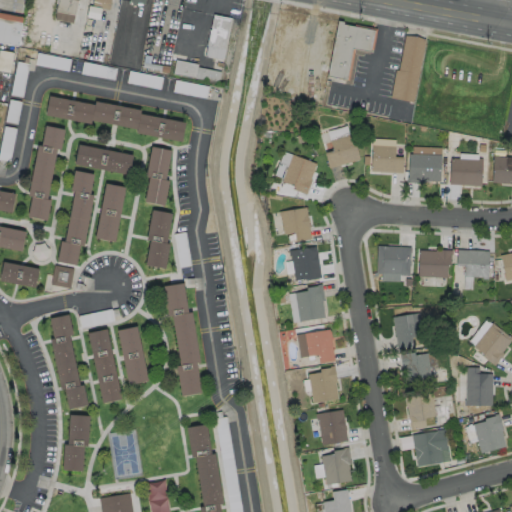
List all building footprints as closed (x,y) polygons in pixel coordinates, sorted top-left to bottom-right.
[(74,0),(72,13),(54,10),(56,0),(74,0)] [(108,0),(107,8),(90,5),(90,0),(108,0)] [(0,12),(20,16),(15,44),(0,41),(0,12)] [(230,17),(221,59),(203,55),(205,45),(204,45),(207,28),(208,28),(211,13),(230,17)] [(375,28),(371,49),(369,49),(368,51),(353,48),(347,80),(325,76),(336,20),(375,28)] [(423,39),(411,101),(389,97),(394,69),(397,70),(403,35),(423,39)] [(0,48),(12,51),(8,71),(0,69),(0,48)] [(218,70),(216,82),(170,73),(173,59),(196,63),(195,66),(218,70)] [(47,94),(43,113),(88,122),(89,119),(135,127),(134,131),(179,140),(183,121),(137,112),(138,108),(92,99),(92,103),(47,94)] [(43,124),(39,144),(35,143),(25,194),(30,194),(26,214),(44,218),(48,198),(44,198),(55,147),(58,148),(62,128),(43,124)] [(358,159),(327,168),(323,152),(331,150),(328,140),(346,135),(345,134),(350,132),(358,159)] [(402,157),(401,172),(369,171),(370,138),(394,139),(393,156),(402,157)] [(76,143),(72,163),(127,173),(130,154),(76,143)] [(149,145),(143,175),(146,175),(142,200),(162,204),(167,179),(163,178),(168,149),(149,145)] [(440,147),(438,181),(406,180),(408,153),(410,153),(411,146),(440,147)] [(274,176),(281,178),(290,154),(283,151),(274,176)] [(310,179),(304,194),(279,184),(290,154),(314,163),(309,178),(310,179)] [(511,182),(490,181),(491,154),(496,154),(496,156),(511,156),(511,182)] [(449,158),(476,159),(476,158),(481,158),(479,186),(447,184),(449,158)] [(72,169),(68,190),(72,190),(62,240),(58,239),(55,260),(74,264),(78,244),(81,244),(91,194),(87,193),(91,173),(72,169)] [(103,182),(93,236),(112,240),(123,186),(103,182)] [(0,189),(0,209),(9,211),(13,192),(0,189)] [(304,206),(309,237),(294,240),(292,232),(282,233),(279,215),(278,215),(277,210),(304,206)] [(150,209),(144,238),(148,239),(143,263),(163,266),(167,242),(164,241),(169,212),(150,209)] [(0,225),(0,245),(19,249),(23,230),(0,225)] [(44,256),(41,256),(38,256),(36,258),(34,255),(32,253),(30,251),(32,249),(33,246),(33,243),(36,243),(38,243),(41,242),(43,244),(44,246),(47,248),(45,250),(44,253),(44,256)] [(314,245),(319,276),(303,279),(303,278),(293,279),(289,254),(288,254),(287,249),(314,245)] [(410,246),(409,252),(408,252),(407,275),(380,274),(380,272),(374,272),(376,245),(410,246)] [(451,249),(450,253),(449,253),(449,264),(446,264),(445,277),(416,275),(417,249),(434,250),(434,248),(451,249)] [(487,250),(486,278),(480,278),(480,276),(463,275),(463,265),(455,264),(455,248),(487,250)] [(511,278),(503,280),(498,254),(511,251),(511,278)] [(0,260),(0,279),(32,286),(36,267),(0,260)] [(52,265),(49,283),(68,287),(71,268),(52,265)] [(161,284),(166,315),(169,314),(177,365),(174,365),(178,394),(199,391),(194,362),(197,361),(189,310),(185,311),(180,281),(161,284)] [(323,316),(297,320),(293,291),(305,290),(304,286),(314,285),(314,284),(320,283),(322,300),(320,300),(323,316)] [(411,345),(396,347),(390,316),(418,311),(419,318),(417,318),(420,334),(410,336),(411,345)] [(47,317),(51,337),(47,338),(58,388),(62,387),(66,407),(85,403),(81,383),(77,384),(66,334),(70,333),(66,313),(47,317)] [(490,322),(507,335),(511,337),(500,351),(502,353),(492,365),(480,355),(481,353),(471,345),(490,322)] [(115,329),(126,383),(146,379),(134,325),(115,329)] [(85,331),(100,401),(119,397),(104,327),(85,331)] [(328,328),(333,359),(317,362),(315,353),(306,355),(302,332),(328,328)] [(412,351),(413,354),(425,352),(430,380),(406,385),(403,365),(400,365),(398,352),(401,352),(401,353),(412,351)] [(336,398),(310,402),(306,373),(318,371),(318,368),(328,366),(328,365),(332,365),(335,381),(333,382),(336,398)] [(490,372),(490,404),(461,404),(461,399),(463,399),(463,366),(477,366),(477,372),(490,372)] [(413,428),(409,429),(403,396),(430,391),(431,397),(430,397),(433,414),(422,416),(423,425),(413,427),(413,428)] [(340,408),(345,439),(320,444),(316,417),(314,418),(313,413),(340,408)] [(220,410),(221,416),(225,415),(239,511),(228,511),(212,411),(220,410)] [(503,444),(478,451),(470,423),(482,420),(482,417),(491,414),(496,412),(500,429),(499,429),(503,444)] [(67,413),(65,443),(61,443),(60,468),(79,469),(81,444),(85,445),(87,414),(67,413)] [(183,425),(186,439),(188,456),(192,456),(200,505),(197,506),(198,511),(218,511),(217,503),(220,502),(212,452),(209,453),(203,422),(183,425)] [(442,428),(445,447),(446,447),(448,460),(414,465),(409,434),(434,430),(434,429),(442,428)] [(349,479),(323,484),(318,455),(331,452),(330,449),(341,448),(341,447),(346,446),(349,463),(346,463),(349,479)] [(148,511),(143,481),(163,478),(168,511),(148,511)] [(351,511),(323,511),(322,503),(323,503),(323,502),(333,501),(332,492),(348,490),(351,511)] [(97,497),(99,511),(130,511),(128,492),(97,497)]
